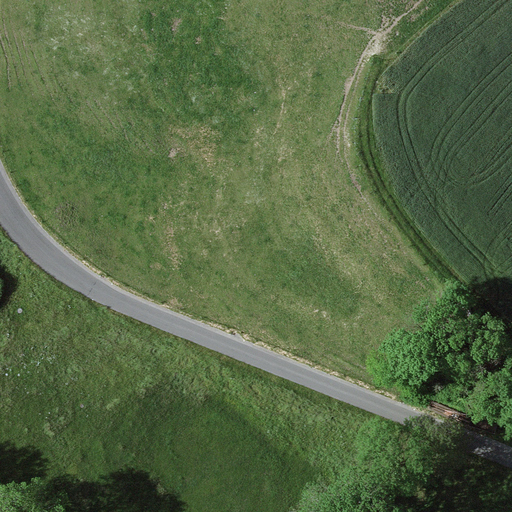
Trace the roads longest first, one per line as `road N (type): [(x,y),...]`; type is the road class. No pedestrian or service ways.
road 1 (unclassified): [(0,195),(41,251),(92,287),(511,458)]
road 2 (track): [(511,336),(446,299),(365,157),(373,59)]
